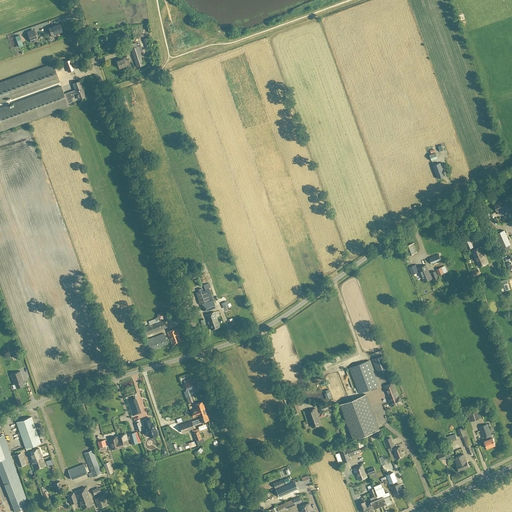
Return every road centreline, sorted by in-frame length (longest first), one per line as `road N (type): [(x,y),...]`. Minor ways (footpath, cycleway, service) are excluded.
road 1 (unclassified): [(71,0),(203,352)]
road 2 (unclassified): [(203,352),(277,321),(443,204),(511,176)]
road 3 (unclassified): [(0,423),(53,397),(203,352)]
road 4 (unclassified): [(259,511),(203,352)]
